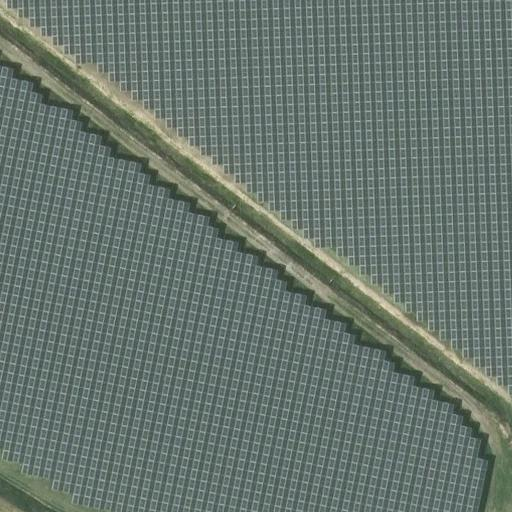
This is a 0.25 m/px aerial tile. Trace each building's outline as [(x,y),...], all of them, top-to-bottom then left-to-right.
[(83,51),(197,102),(238,9),(255,17),(263,0),(147,0),(144,9),(125,1),(125,0),(68,0),(58,23),(89,37),(83,51)] [(285,0),(282,8),(266,2),(260,19),(288,29),(291,22),(307,28),(317,0),(285,0)] [(388,102),(402,108),(431,43),(387,23),(370,62),(384,68),(378,81),(380,82),(369,105),(384,112),(388,102)] [(270,48),(268,67),(287,69),(289,50),(270,48)] [(437,206),(491,70),(463,58),(446,100),(428,92),(408,142),(421,148),(407,184),(422,190),(419,199),(437,206)] [(424,265),(511,300),(511,111),(472,211),(486,217),(485,221),(498,227),(491,243),(462,232),(456,247),(435,239),(424,265)]
